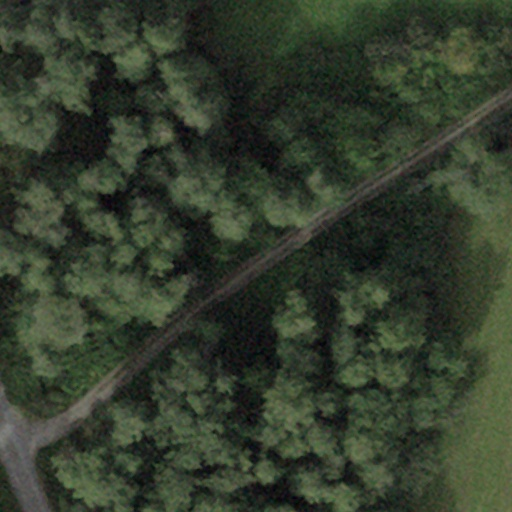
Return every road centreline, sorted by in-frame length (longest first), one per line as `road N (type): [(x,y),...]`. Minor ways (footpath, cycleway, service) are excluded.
road 1 (track): [(0,357),(190,287),(511,93)]
road 2 (track): [(0,401),(51,511)]
